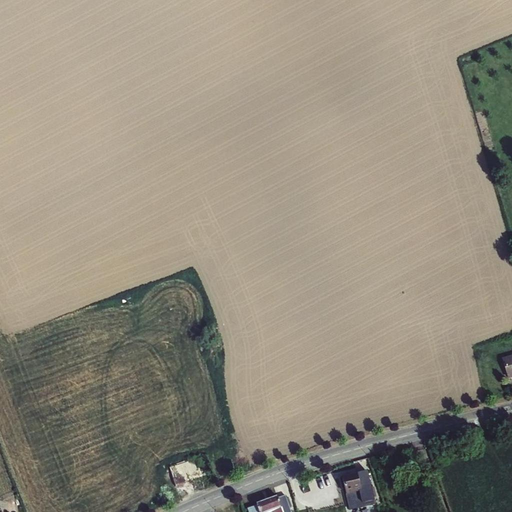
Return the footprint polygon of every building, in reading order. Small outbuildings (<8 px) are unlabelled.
[(188,467),(171,474),(175,484),(201,474),(198,468),(190,471),(188,467)] [(367,472),(357,475),(365,506),(375,503),(367,472)] [(175,484),(180,498),(184,497),(206,488),(201,474),(175,484)] [(365,506),(357,475),(342,478),(349,507),(361,504),(362,506),(365,506)] [(257,505),(257,506),(248,509),(248,511),(291,511),(285,496),(278,498),(278,497),(257,505)]
